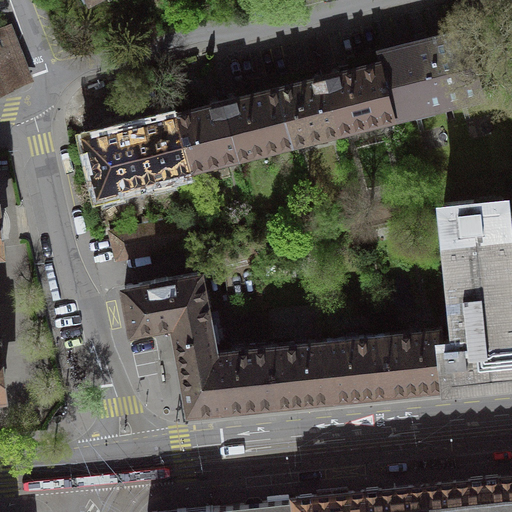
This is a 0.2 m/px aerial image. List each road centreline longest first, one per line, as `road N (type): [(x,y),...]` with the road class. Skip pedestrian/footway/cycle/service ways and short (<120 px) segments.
road 1 (primary): [(511,421),(109,464)]
road 2 (residential): [(30,106),(66,265),(119,406),(124,435),(109,464)]
road 3 (residential): [(52,88),(82,67),(362,0)]
